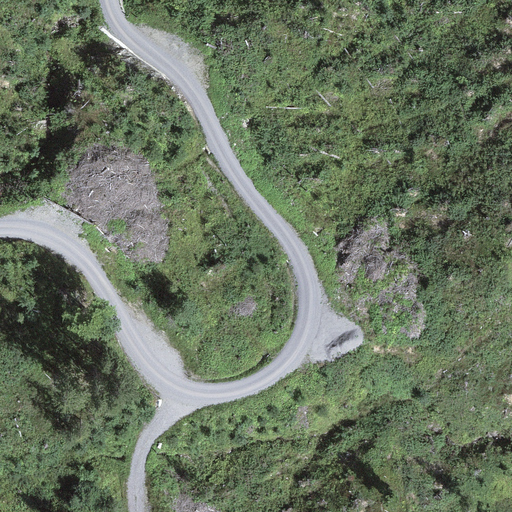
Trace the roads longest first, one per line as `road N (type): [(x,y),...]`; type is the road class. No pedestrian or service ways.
road 1 (track): [(109,0),(121,27),(189,85),(231,167),(294,248),(309,292),(302,337),(258,381),(227,392),(189,391),(147,360),(76,254),(31,229),(0,229)]
road 2 (track): [(137,511),(143,447),(174,385)]
